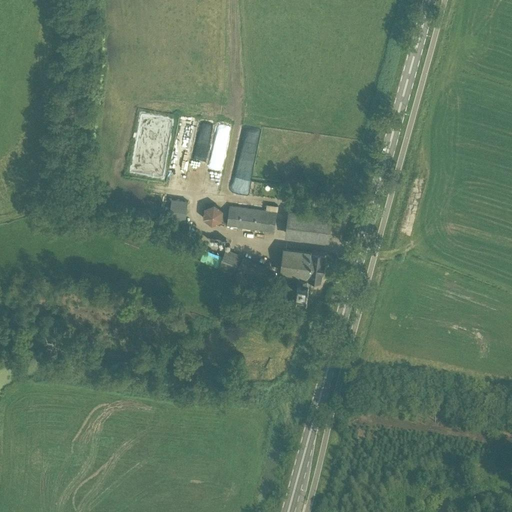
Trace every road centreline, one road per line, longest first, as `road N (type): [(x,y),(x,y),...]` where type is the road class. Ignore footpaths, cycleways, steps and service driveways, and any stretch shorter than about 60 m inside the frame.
road 1 (primary): [(290,511),(429,0)]
road 2 (track): [(343,376),(511,407)]
